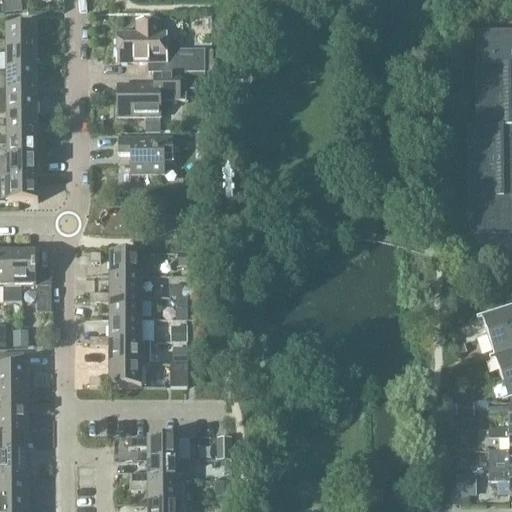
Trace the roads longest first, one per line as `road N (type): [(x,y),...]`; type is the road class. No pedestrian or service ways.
road 1 (residential): [(64,221),(74,0)]
road 2 (residential): [(66,414),(64,221)]
road 3 (residential): [(66,414),(213,414)]
